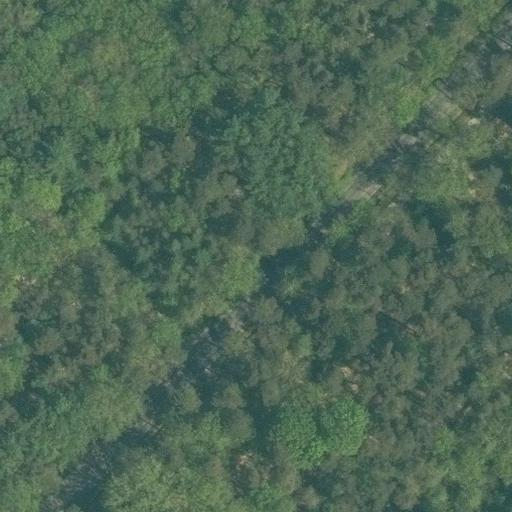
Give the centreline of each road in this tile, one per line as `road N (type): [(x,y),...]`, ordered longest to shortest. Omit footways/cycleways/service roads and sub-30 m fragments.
road 1 (secondary): [(54,511),(511,32)]
road 2 (track): [(193,366),(0,149)]
road 3 (track): [(148,315),(76,377),(0,380)]
